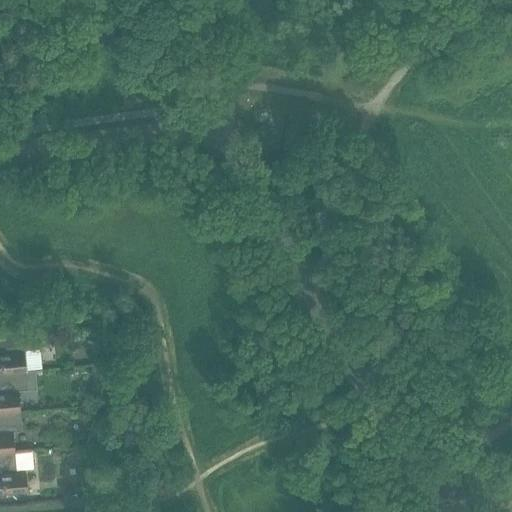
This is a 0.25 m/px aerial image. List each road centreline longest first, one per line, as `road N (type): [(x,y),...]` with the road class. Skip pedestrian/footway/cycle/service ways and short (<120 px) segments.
road 1 (unclassified): [(429,511),(218,103)]
road 2 (unclassified): [(218,103),(169,127),(0,163)]
